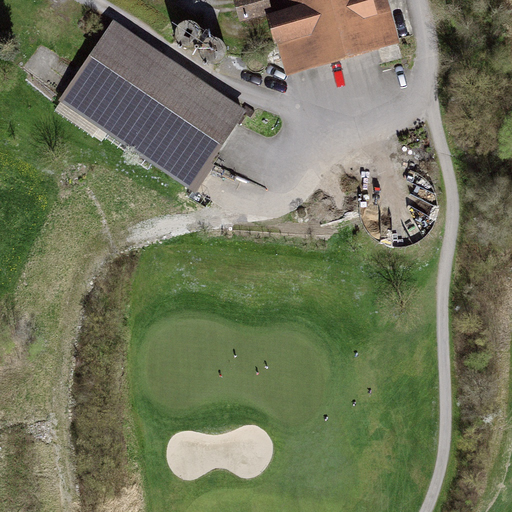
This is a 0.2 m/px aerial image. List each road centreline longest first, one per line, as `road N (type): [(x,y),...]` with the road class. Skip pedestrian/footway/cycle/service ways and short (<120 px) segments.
road 1 (track): [(411,0),(419,82),(394,117),(337,133),(285,127),(98,0)]
road 2 (track): [(423,511),(433,456),(432,288),(445,225),(419,82)]
road 3 (track): [(37,511),(61,391),(64,329)]
